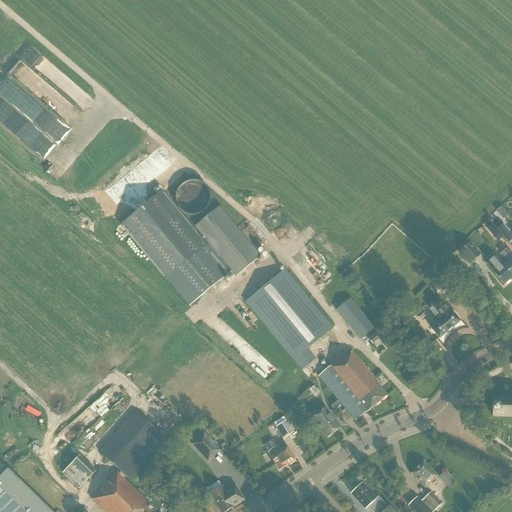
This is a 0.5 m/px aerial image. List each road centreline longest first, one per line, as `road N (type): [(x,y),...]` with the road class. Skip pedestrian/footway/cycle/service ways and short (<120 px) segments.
road 1 (track): [(284,255),(0,2)]
road 2 (tertiary): [(309,479),(377,434),(430,414)]
